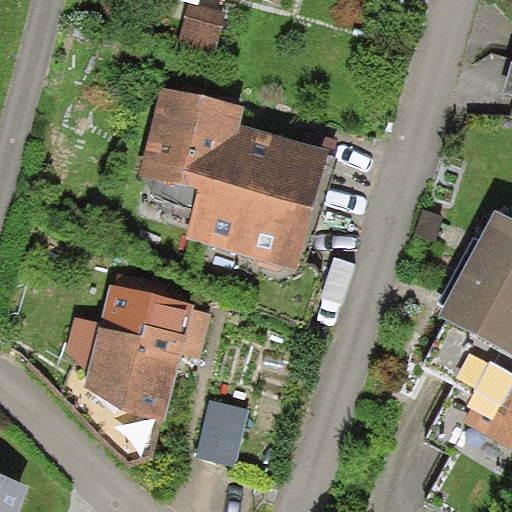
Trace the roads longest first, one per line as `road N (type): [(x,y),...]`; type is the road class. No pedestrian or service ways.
road 1 (residential): [(448,0),(299,511)]
road 2 (residential): [(0,375),(172,511)]
road 3 (residential): [(42,0),(0,169)]
